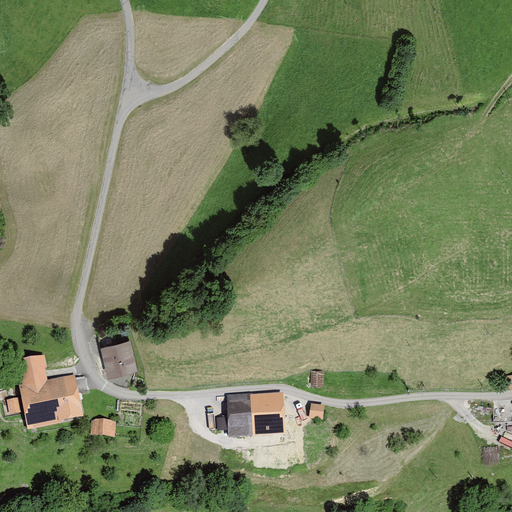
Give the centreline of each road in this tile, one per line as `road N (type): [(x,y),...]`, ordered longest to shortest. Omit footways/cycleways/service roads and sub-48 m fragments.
road 1 (track): [(127,91),(76,320),(87,363),(105,387),(141,395),(276,387),(341,403),(511,393)]
road 2 (track): [(511,77),(484,99),(372,123),(331,144),(274,185),(164,290),(77,333)]
road 3 (unclassified): [(124,0),(127,91),(162,90),(185,79),(238,35),(264,0)]
